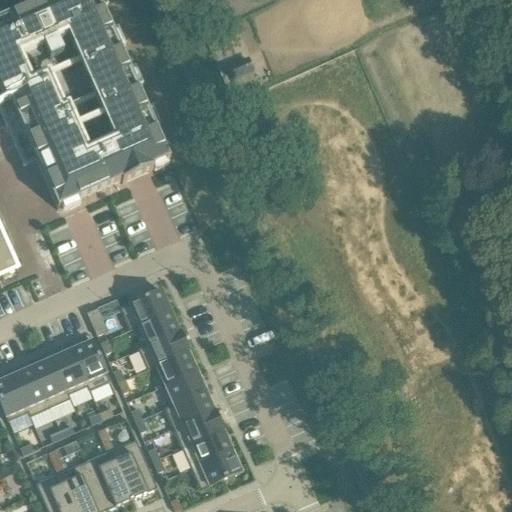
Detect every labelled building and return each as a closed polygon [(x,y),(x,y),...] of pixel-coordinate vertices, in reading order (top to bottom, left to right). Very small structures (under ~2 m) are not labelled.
[(0,114),(24,168),(36,163),(57,212),(121,184),(122,186),(154,172),(153,170),(157,168),(169,163),(97,0),(45,0),(44,1),(44,3),(42,4),(10,18),(0,22),(0,114)] [(252,72),(247,62),(229,69),(233,80),(252,72)] [(0,279),(16,273),(0,237),(0,279)] [(161,294),(120,312),(129,333),(171,315),(161,294)] [(98,311),(86,316),(96,339),(108,334),(98,311)] [(171,315),(129,333),(130,334),(139,330),(147,349),(138,352),(138,354),(180,335),(171,315)] [(147,373),(188,354),(180,335),(138,354),(147,373)] [(105,358),(112,354),(107,343),(101,346),(105,358)] [(90,394),(110,385),(92,344),(72,353),(90,394)] [(87,391),(89,395),(90,394),(72,353),(52,362),(70,403),(71,403),(69,398),(87,391)] [(188,354),(147,373),(147,374),(156,370),(164,389),(197,374),(188,354)] [(32,370),(50,412),(70,403),(52,362),(32,370)] [(12,379),(31,420),(50,412),(32,370),(12,379)] [(125,383),(120,372),(113,375),(118,386),(125,383)] [(164,412),(165,413),(206,394),(197,374),(164,389),(173,408),(164,412)] [(29,421),(31,420),(12,379),(0,384),(0,407),(8,425),(28,417),(29,421)] [(118,386),(122,397),(130,394),(125,383),(118,386)] [(165,413),(173,432),(214,414),(206,394),(165,413)] [(110,412),(110,411),(99,416),(103,424),(113,419),(110,412)] [(142,422),(137,412),(130,415),(135,426),(142,422)] [(173,432),(182,452),(223,433),(214,414),(173,432)] [(99,416),(89,421),(92,428),(103,424),(99,416)] [(142,422),(135,426),(140,436),(147,433),(142,422)] [(60,434),(63,441),(74,436),(71,429),(60,434)] [(109,442),(105,431),(97,435),(102,446),(109,442)] [(223,433),(182,452),(182,453),(191,449),(199,467),(190,471),(191,472),(232,454),(223,433)] [(60,434),(49,438),(52,446),(63,441),(60,434)] [(109,442),(102,446),(106,456),(110,455),(131,503),(157,491),(136,443),(114,453),(109,442)] [(30,447),(19,452),(22,459),(33,455),(30,447)] [(152,465),(160,462),(155,451),(147,454),(152,465)] [(60,464),(55,453),(48,456),(52,467),(60,464)] [(232,454),(191,472),(200,494),(241,475),(232,454)] [(86,465),(107,511),(110,511),(131,503),(110,455),(106,456),(86,465)] [(152,465),(157,476),(164,473),(160,462),(152,465)] [(60,464),(52,467),(57,478),(61,476),(76,511),(107,511),(86,465),(65,475),(60,464)] [(9,469),(0,473),(3,481),(13,476),(9,469)] [(76,511),(61,476),(57,478),(35,488),(46,511),(76,511)] [(181,511),(177,501),(170,505),(173,511),(181,511)]
